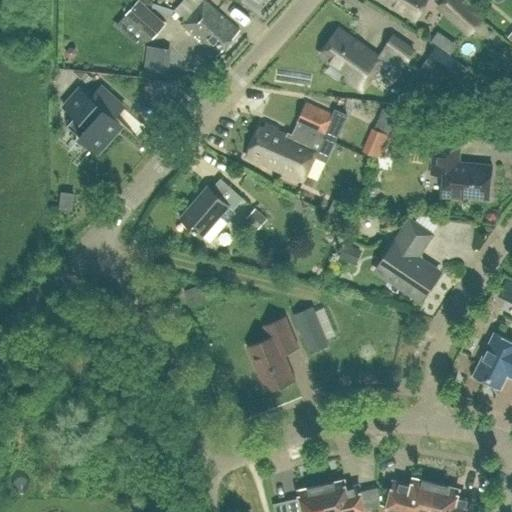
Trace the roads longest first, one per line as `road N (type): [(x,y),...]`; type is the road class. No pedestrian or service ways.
road 1 (tertiary): [(99,233),(303,0)]
road 2 (unclassified): [(206,467),(154,335),(99,233)]
road 3 (residential): [(206,467),(361,417),(424,421)]
road 4 (residential): [(424,421),(440,335),(511,242)]
road 5 (tertiary): [(0,338),(99,233)]
